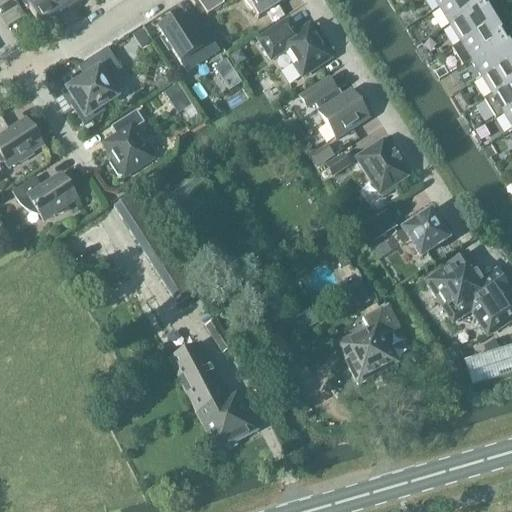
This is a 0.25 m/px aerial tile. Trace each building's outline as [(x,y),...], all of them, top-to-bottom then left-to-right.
[(60,18),(48,0),(23,0),(29,10),(42,30),(60,18)] [(48,0),(60,18),(77,7),(72,0),(48,0)] [(189,0),(201,17),(204,14),(207,19),(224,8),(219,0),(241,0),(243,2),(258,20),(287,1),(286,0),(189,0)] [(433,0),(439,10),(454,0),(433,0)] [(481,0),(477,3),(475,0),(454,0),(439,10),(450,27),(495,0),(494,0),(481,0)] [(484,14),(498,6),(495,0),(450,27),(460,45),(491,26),(484,14)] [(180,16),(158,31),(164,39),(161,41),(168,53),(172,51),(186,74),(219,53),(199,23),(189,30),(180,16)] [(289,22),(258,41),(271,61),(285,51),(302,78),(330,60),(309,28),(297,35),(289,22)] [(462,67),(471,62),(511,37),(511,29),(499,38),(491,26),(460,45),(452,50),(462,67)] [(142,31),(133,37),(141,50),(151,44),(142,31)] [(511,59),(506,49),(511,44),(511,37),(471,62),(482,80),(511,61),(511,59)] [(78,69),(85,80),(68,92),(75,104),(70,107),(84,127),(104,114),(101,109),(116,99),(113,96),(115,87),(107,86),(105,83),(122,72),(107,50),(78,69)] [(239,52),(230,58),(236,67),(246,61),(239,52)] [(511,61),(482,80),(492,96),(492,97),(511,84),(511,61)] [(369,121),(351,92),(339,100),(335,93),(336,92),(329,80),(299,99),(307,111),(314,106),(319,113),(317,114),(336,142),(369,121)] [(511,84),(492,97),(492,96),(484,101),(495,120),(503,115),(503,114),(511,108),(511,84)] [(178,86),(164,95),(170,105),(184,96),(178,86)] [(511,108),(503,114),(503,115),(511,129),(511,108)] [(121,178),(123,177),(124,179),(152,161),(151,159),(154,157),(155,154),(149,146),(146,145),(143,147),(133,131),(143,124),(136,114),(112,131),(117,137),(103,146),(112,159),(110,161),(109,164),(118,178),(121,178)] [(0,119),(0,165),(1,165),(5,165),(8,169),(19,162),(20,165),(33,156),(31,154),(42,147),(38,142),(43,139),(34,125),(29,128),(25,122),(9,132),(0,119)] [(379,197),(407,179),(399,166),(400,165),(393,155),(392,156),(383,142),(356,161),(379,197)] [(313,156),(311,158),(318,169),(320,167),(334,158),(327,147),(313,156)] [(343,157),(326,168),(333,179),(349,168),(343,157)] [(203,176),(171,194),(184,217),(216,199),(203,176)] [(39,217),(43,222),(51,217),(55,217),(59,216),(63,214),(67,212),(65,208),(76,201),(61,177),(41,190),(34,180),(12,194),(16,201),(17,201),(20,205),(22,207),(25,209),(26,211),(28,212),(31,214),(34,215),(37,216),(39,217)] [(176,311),(198,298),(139,195),(117,208),(176,311)] [(366,226),(375,241),(395,228),(386,213),(366,226)] [(446,240),(450,237),(443,226),(439,228),(430,214),(396,236),(402,245),(408,241),(420,259),(447,242),(446,240)] [(435,299),(437,299),(450,319),(468,307),(487,336),(488,337),(489,336),(511,321),(511,300),(505,290),(508,289),(507,287),(492,296),(466,256),(467,256),(466,254),(464,255),(466,258),(453,267),(451,264),(450,265),(451,267),(428,283),(428,282),(426,283),(427,285),(428,285),(431,290),(430,292),(435,299)] [(223,267),(211,275),(219,287),(231,279),(223,267)] [(157,354),(177,345),(149,285),(129,294),(157,354)] [(369,318),(374,325),(339,347),(347,358),(343,360),(360,387),(397,363),(391,354),(405,345),(382,310),(369,318)] [(216,323),(204,330),(222,358),(233,351),(216,323)] [(277,336),(262,345),(276,369),(292,359),(277,336)] [(183,354),(167,362),(214,449),(218,455),(258,432),(237,394),(225,401),(196,346),(183,354)] [(511,348),(464,363),(472,389),(511,375),(511,348)] [(316,352),(307,357),(310,363),(319,359),(316,352)]
